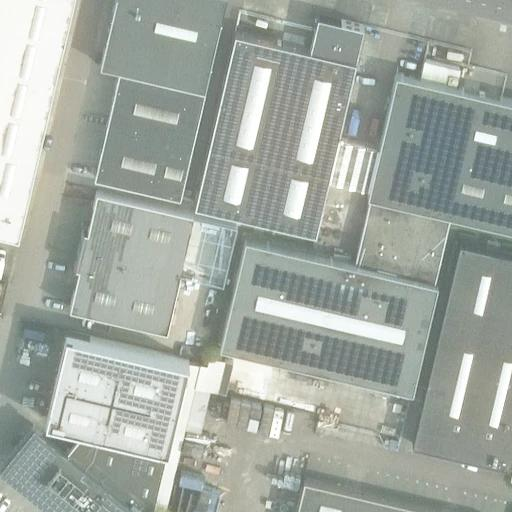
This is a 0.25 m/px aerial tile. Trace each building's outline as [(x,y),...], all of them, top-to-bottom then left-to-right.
[(0,0),(0,230),(18,235),(72,0),(0,0)] [(116,68),(204,89),(224,0),(113,0),(99,64),(116,68)] [(207,150),(195,203),(316,231),(363,26),(363,25),(318,15),(310,48),(305,47),(277,40),(235,30),(207,150)] [(455,86),(459,66),(423,58),(419,78),(455,86)] [(179,196),(204,89),(116,68),(94,176),(179,196)] [(245,237),(220,346),(412,391),(437,282),(434,282),(450,214),(511,228),(511,99),(460,87),(419,78),(402,74),(396,72),(367,195),(370,195),(365,219),(355,217),(362,185),(329,177),(317,225),(351,233),(353,225),(363,228),(355,263),(245,237)] [(82,227),(78,246),(180,270),(193,211),(96,189),(87,228),(82,227)] [(511,252),(459,241),(412,443),(511,466),(511,252)] [(167,328),(180,270),(78,246),(73,265),(78,266),(69,306),(167,328)] [(33,423),(0,464),(59,511),(138,511),(140,508),(143,511),(152,511),(189,359),(105,339),(66,330),(66,331),(45,418),(84,427),(83,430),(68,449),(64,454),(55,446),(58,442),(33,423)] [(451,511),(303,477),(295,511),(451,511)] [(203,482),(196,511),(214,511),(220,485),(203,482)]
